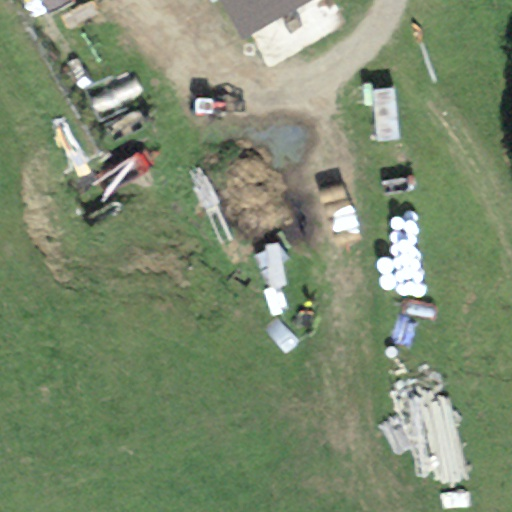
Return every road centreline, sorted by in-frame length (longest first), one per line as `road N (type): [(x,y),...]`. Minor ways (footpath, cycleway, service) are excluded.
road 1 (track): [(122,0),(191,88),(234,96),(282,91),(369,33)]
road 2 (track): [(511,247),(464,147),(369,33),(383,0)]
